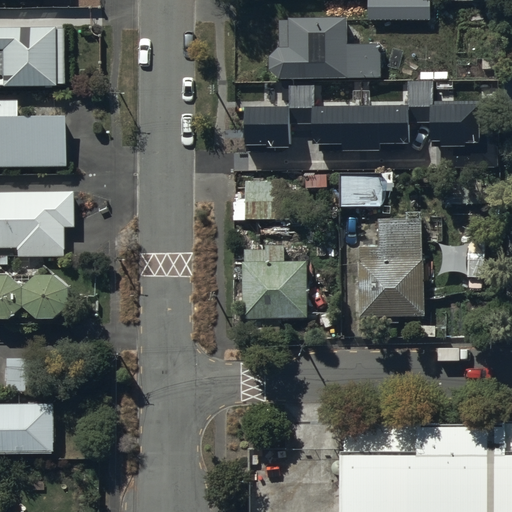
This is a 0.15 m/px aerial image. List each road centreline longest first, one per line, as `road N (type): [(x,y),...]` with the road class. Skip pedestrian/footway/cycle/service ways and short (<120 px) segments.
road 1 (residential): [(168,380),(168,0)]
road 2 (residential): [(168,380),(511,379)]
road 3 (residential): [(167,511),(168,380)]
